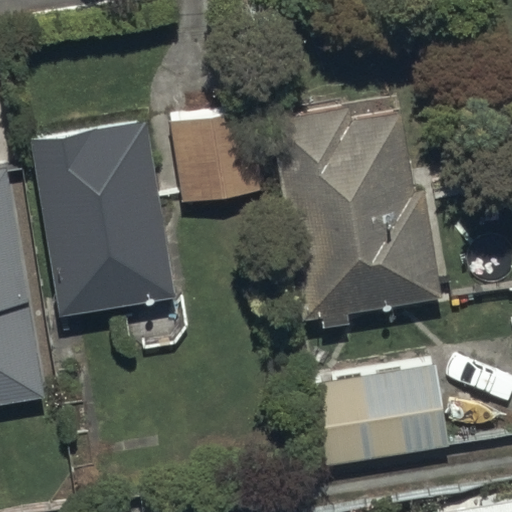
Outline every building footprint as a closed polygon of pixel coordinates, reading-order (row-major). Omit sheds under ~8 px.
[(239,91),(166,104),(179,183),(253,171),(239,91)] [(344,91),(269,103),(299,296),(312,294),(314,305),(341,301),(339,293),(434,279),(418,174),(406,176),(394,95),(346,102),(344,91)] [(139,95),(21,112),(48,297),(166,280),(139,95)] [(0,405),(44,398),(6,170),(0,170),(0,405)] [(445,425),(429,346),(304,370),(320,449),(445,425)] [(511,511),(511,491),(432,505),(433,511),(511,511)]
